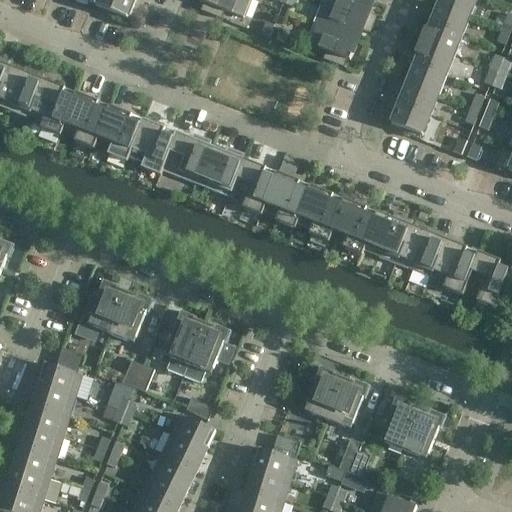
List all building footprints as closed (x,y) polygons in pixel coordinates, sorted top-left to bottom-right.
[(128,21),(136,0),(100,0),(97,8),(101,10),(99,14),(113,19),(114,15),(128,21)] [(251,0),(202,0),(201,3),(204,4),(201,12),(202,12),(203,12),(221,19),(221,20),(222,20),(225,12),(244,19),(251,0)] [(295,9),(298,0),(288,0),(287,6),(295,9)] [(370,14),(374,4),(363,0),(326,0),(324,6),(374,26),(377,18),(377,19),(378,17),(370,14)] [(441,0),(440,4),(471,17),(477,0),(441,0)] [(471,17),(440,4),(432,24),(463,37),(471,17)] [(316,26),(359,42),(363,32),(371,35),(371,34),(371,33),(374,26),(324,6),(316,26)] [(503,29),(511,32),(511,16),(509,15),(503,29)] [(266,21),(260,35),(271,39),(277,25),(266,21)] [(426,32),(421,44),(455,57),(463,37),(432,24),(429,31),(426,30),(425,31),(426,32)] [(351,62),(359,42),(316,26),(308,45),(327,52),(324,60),(325,61),(325,60),(344,67),(344,68),(345,69),(348,61),(351,62)] [(281,27),(275,41),(285,45),(291,31),(281,27)] [(507,47),(511,33),(511,32),(503,29),(498,43),(507,47)] [(455,57),(421,44),(417,55),(416,55),(415,56),(419,58),(416,65),(447,77),(455,57)] [(496,57),(491,71),(499,74),(505,60),(496,57)] [(511,66),(511,62),(505,60),(499,74),(508,78),(511,66)] [(0,63),(0,89),(9,67),(0,63)] [(447,77),(416,65),(408,85),(439,97),(447,77)] [(43,81),(9,67),(0,89),(0,108),(27,119),(43,81)] [(499,74),(491,71),(485,85),(494,88),(499,74)] [(502,92),(508,78),(499,74),(494,88),(502,92)] [(59,138),(61,132),(74,99),(63,95),(66,90),(43,81),(27,119),(45,126),(42,132),(59,138)] [(439,97),(408,85),(400,105),(431,117),(439,97)] [(76,94),(74,99),(61,132),(78,139),(76,145),(92,151),(95,146),(108,113),(107,113),(97,109),(99,103),(76,94)] [(477,96),(472,110),(480,113),(486,99),(477,96)] [(486,116),(495,119),(500,105),(492,102),(486,116)] [(431,117),(400,105),(392,126),(406,131),(405,135),(418,140),(419,136),(423,138),(431,117)] [(109,107),(107,113),(108,113),(95,146),(112,152),(109,158),(126,165),(128,159),(143,121),(143,120),(141,126),(130,122),(133,116),(109,107)] [(480,113),(472,110),(466,124),(475,127),(480,113)] [(489,133),(495,119),(486,116),(480,130),(489,133)] [(162,172),(177,134),(176,134),(174,139),(164,135),(166,130),(143,121),(128,159),(145,166),(143,172),(160,178),(162,172)] [(196,186),(211,147),(177,134),(162,172),(196,186)] [(458,139),(452,154),(463,158),(468,144),(458,139)] [(473,145),(467,159),(477,164),(483,149),(473,145)] [(229,199),(244,161),(211,147),(196,186),(229,199)] [(263,212),(278,174),(277,174),(275,179),(265,175),(267,170),(244,161),(229,199),(246,206),(244,212),(261,218),(263,212)] [(294,232),(296,226),(312,187),(311,187),(309,193),(298,188),(300,183),(278,174),(263,212),(280,219),(278,225),(294,232)] [(330,239),(345,201),(344,200),(342,206),(332,202),(334,196),(312,187),(296,226),(314,232),(311,238),(328,245),(330,239)] [(364,252),(379,214),(378,214),(376,219),(365,215),(367,210),(345,201),(330,239),(347,246),(345,252),(361,258),(364,252)] [(397,266),(412,228),(379,214),(364,252),(397,266)] [(431,279),(446,241),(412,228),(397,266),(431,279)] [(0,276),(7,259),(10,260),(15,246),(0,240),(0,276)] [(465,292),(480,254),(478,254),(476,259),(466,255),(468,250),(446,241),(431,279),(449,286),(446,292),(463,299),(465,293),(465,292)] [(502,263),(480,254),(465,292),(465,293),(482,299),(480,305),(496,312),(511,273),(500,268),(502,263)] [(101,332),(111,336),(128,294),(119,291),(120,288),(103,281),(98,295),(95,294),(94,297),(92,296),(76,336),(96,345),(101,332)] [(128,294),(111,336),(134,345),(146,314),(149,315),(155,302),(138,295),(137,298),(128,294)] [(166,372),(184,379),(205,325),(197,321),(198,319),(181,312),(175,325),(178,327),(166,357),(171,359),(166,372)] [(205,325),(184,379),(201,385),(205,373),(212,376),(218,361),(228,365),(235,348),(227,345),(232,332),(215,326),(214,328),(205,325)] [(63,351),(59,362),(82,369),(86,358),(63,351)] [(123,385),(135,389),(144,367),(132,362),(123,385)] [(39,387),(76,398),(83,377),(46,365),(39,387)] [(144,367),(135,389),(146,394),(155,371),(144,367)] [(305,413),(328,422),(345,380),(336,377),(337,374),(320,367),(315,381),(318,382),(305,413)] [(345,380),(328,422),(351,431),(363,400),(366,401),(372,388),(355,381),(353,384),(345,380)] [(117,382),(111,396),(120,399),(121,400),(129,403),(135,389),(123,385),(117,382)] [(76,398),(39,387),(33,407),(70,419),(76,398)] [(381,443),(404,452),(420,410),(412,407),(413,404),(396,397),(390,411),(393,412),(381,443)] [(120,399),(116,411),(125,415),(129,403),(121,400),(120,399)] [(187,411),(209,422),(214,411),(192,400),(187,411)] [(140,407),(129,403),(125,415),(136,419),(140,407)] [(70,419),(33,407),(26,428),(63,440),(70,419)] [(420,410),(404,452),(427,461),(439,430),(442,431),(447,418),(430,411),(429,414),(420,410)] [(121,425),(125,415),(116,411),(112,421),(121,425)] [(132,429),(136,419),(125,415),(121,425),(132,429)] [(171,436),(207,453),(216,433),(181,416),(171,436)] [(20,449),(57,460),(63,440),(26,428),(20,449)] [(162,455),(197,473),(207,453),(171,436),(162,455)] [(278,437),(275,449),(298,456),(301,444),(278,437)] [(98,450),(106,453),(111,442),(103,439),(98,450)] [(346,474),(351,475),(360,453),(363,445),(351,440),(348,448),(339,471),(345,473),(346,474)] [(112,455),(120,458),(124,447),(116,444),(112,455)] [(57,460),(20,449),(13,470),(51,481),(57,460)] [(309,451),(307,456),(314,458),(317,451),(314,449),(309,451)] [(102,464),(106,453),(98,450),(94,461),(102,464)] [(260,450),(253,472),(291,483),(298,462),(260,450)] [(360,453),(351,475),(362,480),(371,457),(360,453)] [(116,469),(120,458),(112,455),(108,466),(116,469)] [(162,455),(152,475),(188,492),(197,473),(162,455)] [(329,468),(326,478),(342,483),(345,473),(339,471),(329,468)] [(51,481),(13,470),(7,490),(44,502),(51,481)] [(377,471),(372,484),(380,487),(385,474),(377,471)] [(284,504),(291,483),(253,472),(247,492),(284,504)] [(346,474),(342,486),(364,494),(369,482),(362,480),(351,475),(346,474)] [(188,492),(152,475),(143,494),(178,511),(188,492)] [(82,490),(90,493),(95,482),(87,479),(82,490)] [(389,491),(412,499),(416,488),(394,479),(389,491)] [(96,495),(104,499),(108,489),(108,488),(100,484),(96,495)] [(335,501),(340,490),(328,485),(324,496),(335,501)] [(108,489),(104,499),(108,500),(112,490),(108,489)] [(1,511),(40,511),(44,502),(7,490),(0,511),(1,511)] [(86,504),(90,493),(82,490),(78,501),(86,504)] [(335,501),(346,505),(351,494),(340,490),(335,501)] [(240,511),(281,511),(284,504),(247,492),(240,511)] [(371,511),(416,511),(417,509),(379,493),(371,511)] [(177,511),(178,511),(143,494),(134,511),(177,511)] [(100,510),(104,499),(96,495),(92,506),(100,510)] [(320,507),(331,511),(335,501),(324,496),(320,507)] [(331,511),(343,511),(346,505),(335,501),(331,511)]
